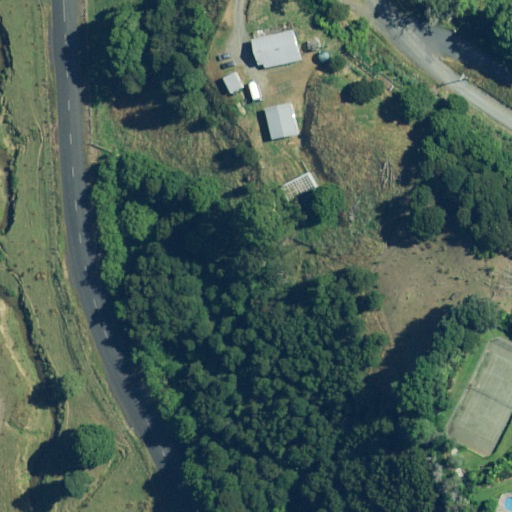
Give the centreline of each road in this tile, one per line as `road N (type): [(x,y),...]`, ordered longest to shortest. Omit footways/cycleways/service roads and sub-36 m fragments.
road 1 (tertiary): [(180,511),(91,291),(76,206),(64,0)]
road 2 (unclassified): [(377,0),(431,61),(511,121)]
